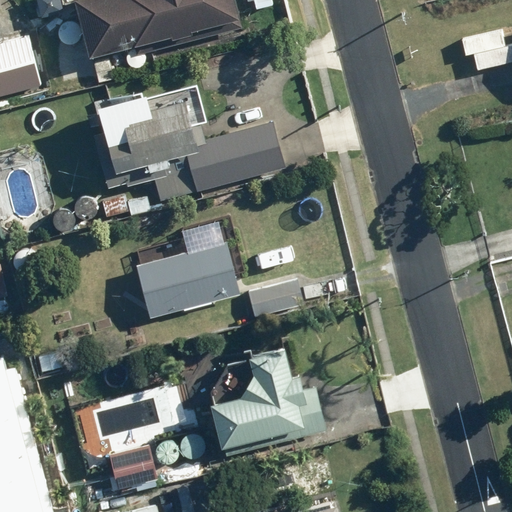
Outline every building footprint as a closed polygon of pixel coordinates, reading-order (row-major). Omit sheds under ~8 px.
[(87,0),(101,52),(182,31),(183,34),(204,29),(203,26),(253,13),(249,0),(87,0)] [(119,74),(114,55),(100,58),(105,78),(119,74)] [(166,198),(284,168),(271,120),(212,135),(208,117),(216,115),(207,80),(111,104),(117,127),(103,130),(117,184),(134,179),(135,183),(161,177),(166,198)] [(131,193),(108,198),(112,214),(134,208),(131,193)] [(157,313),(249,289),(235,237),(144,260),(157,313)] [(0,315),(1,315),(0,308),(0,294),(14,292),(8,261),(0,261),(0,315)] [(304,276),(254,287),(258,305),(249,307),(252,315),(310,301),(304,276)] [(304,371),(297,343),(262,352),(265,368),(255,391),(217,400),(230,452),(335,426),(332,404),(323,381),(316,383),(312,369),(304,371)] [(63,511),(24,359),(0,365),(0,501),(2,511),(63,511)] [(244,364),(242,369),(243,374),(248,377),(253,375),(256,370),(255,365),(249,362),(244,364)] [(125,485),(164,475),(156,441),(117,451),(125,485)] [(303,484),(296,461),(264,471),(271,493),(303,484)] [(350,511),(348,500),(299,511),(350,511)] [(166,511),(163,501),(121,511),(166,511)]
